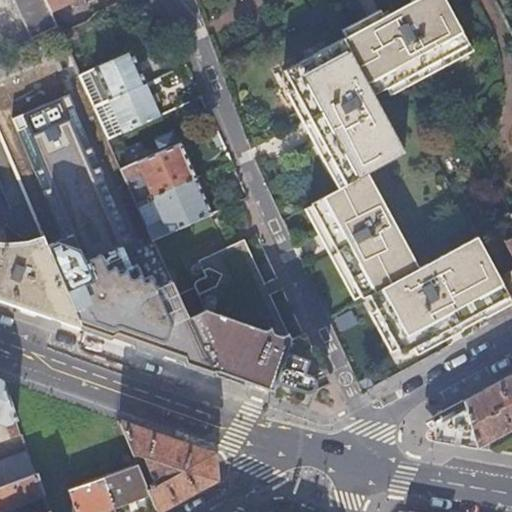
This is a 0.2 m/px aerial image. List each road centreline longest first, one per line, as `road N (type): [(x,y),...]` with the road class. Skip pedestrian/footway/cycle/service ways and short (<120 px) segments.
road 1 (residential): [(363,426),(163,0)]
road 2 (secondary): [(0,338),(324,448)]
road 3 (secondary): [(324,448),(511,483)]
road 4 (residential): [(511,345),(363,426)]
road 5 (residential): [(324,448),(211,508)]
